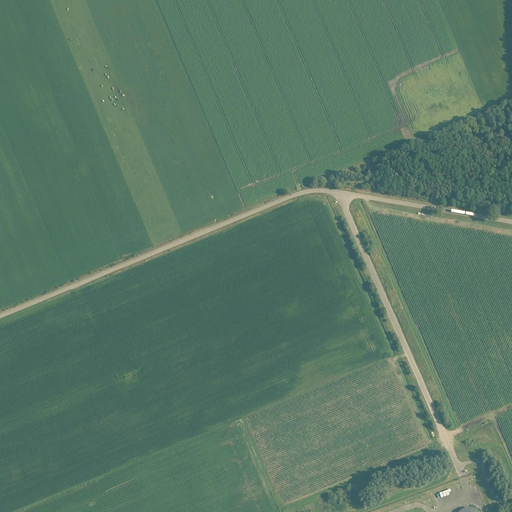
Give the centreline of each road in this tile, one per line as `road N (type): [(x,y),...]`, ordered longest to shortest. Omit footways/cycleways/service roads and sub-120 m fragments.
road 1 (unclassified): [(0,316),(293,195),(340,193)]
road 2 (unclassified): [(511,222),(340,193)]
